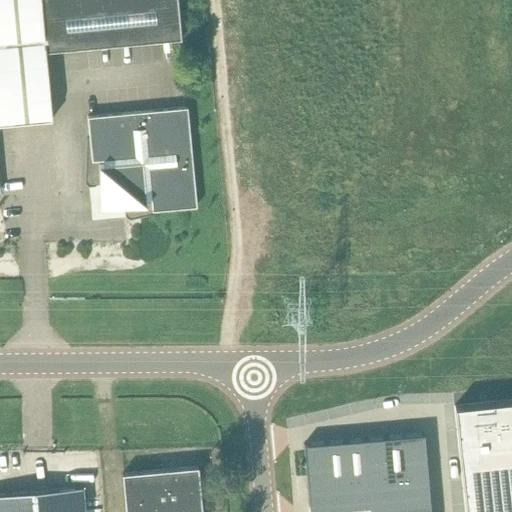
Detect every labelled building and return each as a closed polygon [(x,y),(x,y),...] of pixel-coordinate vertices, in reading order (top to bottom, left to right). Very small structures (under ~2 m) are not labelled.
[(0,0),(0,124),(51,120),(45,50),(180,38),(176,0),(0,0)] [(103,165),(99,165),(100,198),(102,198),(101,195),(105,195),(115,204),(116,207),(113,207),(113,209),(146,204),(146,200),(151,199),(152,211),(196,206),(187,107),(87,116),(91,160),(103,160),(103,165)] [(511,511),(511,400),(455,406),(465,511),(511,511)] [(430,511),(424,433),(303,443),(308,511),(430,511)] [(122,473),(125,511),(201,511),(197,466),(122,473)] [(84,511),(82,487),(0,494),(0,511),(84,511)]
